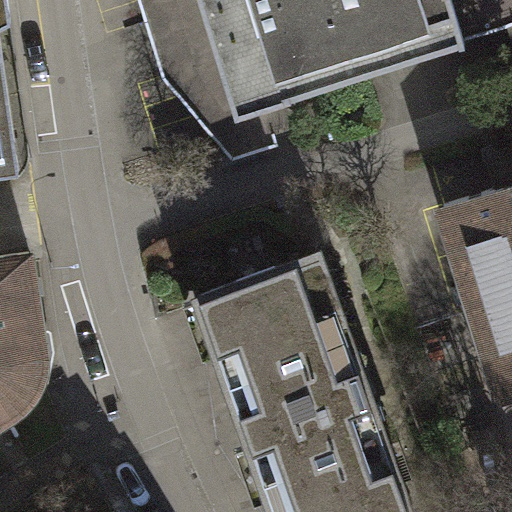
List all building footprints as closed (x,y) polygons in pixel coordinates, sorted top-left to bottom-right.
[(0,0),(0,166),(21,164),(0,22),(0,16),(12,11),(9,0),(0,0)] [(191,0),(227,111),(457,41),(443,0),(191,0)] [(511,0),(443,0),(457,41),(511,17),(511,0)] [(511,178),(445,198),(502,392),(511,389),(511,178)] [(199,290),(276,511),(411,511),(319,248),(199,290)] [(0,413),(18,402),(30,393),(40,377),(43,350),(31,252),(0,255),(0,413)]
